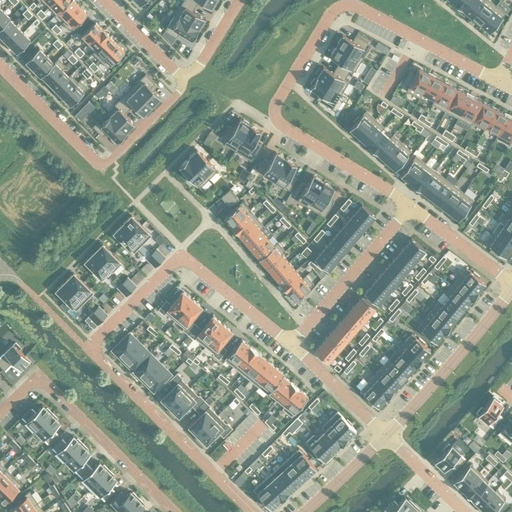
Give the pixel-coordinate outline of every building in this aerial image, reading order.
[(55,0),(50,5),(48,7),(56,15),(58,12),(70,0),(55,0)] [(73,0),(70,0),(58,12),(65,19),(66,19),(79,6),(73,0)] [(185,0),(183,0),(174,15),(198,29),(205,18),(192,11),(195,6),(185,0)] [(185,0),(195,6),(198,1),(211,8),(215,0),(185,0)] [(452,0),(451,1),(461,10),(461,9),(469,0),(452,0)] [(461,10),(470,16),(483,0),(469,0),(461,9),(461,10)] [(483,0),(470,16),(479,24),(495,5),(489,0),(483,0)] [(500,20),(505,13),(495,5),(479,24),(489,32),(489,33),(495,26),(496,27),(501,21),(500,20)] [(87,13),(79,6),(66,19),(65,19),(62,22),(70,30),(87,13)] [(0,13),(0,27),(9,18),(10,17),(3,10),(0,13)] [(192,40),(198,29),(174,15),(164,31),(176,38),(179,32),(192,40)] [(16,25),(9,18),(0,27),(0,36),(2,39),(16,25)] [(81,35),(88,42),(89,43),(102,29),(95,21),(81,35)] [(23,32),(16,25),(2,39),(9,46),(23,32)] [(94,51),(110,36),(102,29),(89,43),(88,42),(87,44),(94,51)] [(30,39),(23,32),(9,46),(16,53),(30,39)] [(342,35),(336,45),(361,61),(371,45),(356,35),(352,41),(342,35)] [(92,53),(100,60),(117,43),(110,36),(94,51),(92,53)] [(124,51),(117,43),(100,60),(107,68),(124,51)] [(329,56),(339,62),(336,67),(347,74),(351,69),(355,72),(361,61),(336,45),(330,56),(329,56)] [(25,61),(32,69),(46,55),(39,48),(25,61)] [(53,63),(46,55),(32,69),(40,76),(41,76),(54,63),(53,63)] [(58,58),(53,63),(54,63),(41,76),(48,83),(62,69),(62,70),(66,66),(58,58)] [(323,67),(317,77),(342,92),(348,82),(344,79),(347,74),(336,67),(333,72),(323,66),(323,67)] [(420,98),(422,94),(432,75),(428,72),(427,72),(418,68),(415,74),(409,71),(403,83),(408,86),(406,91),(420,98)] [(69,76),(62,70),(62,69),(48,83),(55,90),(69,77),(69,76)] [(70,74),(69,76),(69,77),(55,90),(63,97),(78,82),(70,74)] [(145,74),(132,87),(151,107),(160,98),(150,88),(155,83),(145,74)] [(432,75),(422,94),(434,100),(444,81),(436,77),(432,75)] [(332,109),(342,92),(317,77),(315,79),(314,78),(310,84),(311,85),(310,88),(320,94),(316,99),(332,109)] [(79,80),(78,82),(63,97),(70,105),(87,88),(79,80)] [(432,104),(445,111),(457,88),(444,81),(434,100),(432,104)] [(143,115),(151,107),(132,87),(119,100),(128,109),(132,105),(143,115)] [(457,88),(445,111),(458,118),(470,95),(466,92),(466,93),(457,88),(458,88),(457,88)] [(470,95),(458,118),(471,125),(472,123),(483,102),(483,101),(482,101),(474,97),(470,95)] [(124,114),(128,109),(119,100),(114,105),(116,106),(107,115),(109,117),(109,116),(125,133),(134,124),(124,114)] [(89,102),(75,116),(80,121),(94,107),(89,102)] [(485,129),(486,127),(496,108),(483,102),(472,123),(485,129)] [(486,127),(497,133),(507,114),(504,113),(496,108),(486,127)] [(349,130),(349,129),(358,137),(375,119),(366,110),(360,117),(359,115),(353,121),(355,123),(349,129),(349,130)] [(421,114),(417,119),(423,122),(425,119),(426,117),(421,114)] [(511,116),(507,114),(497,133),(495,138),(509,145),(511,141),(511,116)] [(116,142),(125,133),(109,116),(109,117),(101,125),(97,121),(92,126),(102,136),(106,131),(116,142)] [(224,144),(235,150),(250,125),(240,118),(234,128),(228,125),(221,137),(226,140),(224,144)] [(375,119),(358,137),(367,145),(383,126),(375,119)] [(415,129),(420,132),(423,127),(418,124),(416,127),(415,129)] [(261,131),(250,125),(235,150),(251,160),(261,145),(255,141),(261,131)] [(377,154),(393,135),(392,134),(389,138),(381,131),(384,127),(383,126),(367,145),(377,154)] [(445,129),(442,134),(447,138),(450,133),(445,129)] [(450,133),(447,138),(452,141),(455,136),(450,133)] [(393,135),(377,154),(385,162),(402,143),(393,135)] [(402,143),(385,162),(394,169),(394,170),(411,151),(402,143)] [(471,153),(476,156),(479,151),(474,148),(473,150),(471,153)] [(196,149),(188,158),(209,179),(217,170),(196,149)] [(273,180),(286,158),(275,152),(269,162),(264,158),(257,170),(273,180)] [(409,183),(410,183),(425,163),(415,156),(400,175),(400,176),(401,176),(410,183),(409,183)] [(200,188),(209,179),(188,158),(179,167),(189,178),(188,179),(194,185),(195,184),(200,188)] [(297,165),(286,158),(273,180),(289,190),(296,178),(291,175),(297,165)] [(425,163),(410,183),(419,190),(435,170),(425,163)] [(504,169),(500,174),(504,176),(505,177),(509,172),(507,171),(504,169)] [(420,191),(429,198),(444,178),(435,170),(419,190),(420,191)] [(308,207),(323,181),(313,175),(307,185),(301,181),(294,193),(300,196),(297,200),(308,207)] [(444,178),(429,198),(439,205),(454,185),(444,178)] [(334,188),(323,181),(308,207),(324,217),(334,201),(328,197),(334,188)] [(454,185),(439,205),(449,212),(464,192),(454,185)] [(221,197),(225,202),(234,194),(230,190),(221,197)] [(449,212),(458,219),(458,220),(473,200),(464,192),(449,212)] [(238,199),(234,194),(225,202),(229,206),(238,199)] [(243,201),(224,218),(231,226),(250,210),(243,201)] [(361,204),(354,212),(368,224),(375,216),(361,204)] [(231,226),(238,234),(257,218),(250,210),(231,226)] [(362,232),(368,224),(354,212),(348,220),(362,232)] [(151,235),(131,215),(122,224),(142,244),(151,235)] [(503,225),(511,231),(511,217),(510,216),(503,225)] [(264,226),(257,218),(238,234),(245,243),(261,229),(264,226)] [(355,239),(362,232),(348,220),(341,228),(355,239)] [(492,232),(511,246),(511,231),(503,225),(500,222),(492,232)] [(142,244),(122,224),(113,233),(133,253),(142,244)] [(341,228),(334,235),(348,247),(355,239),(341,228)] [(268,237),(261,229),(245,243),(252,251),(268,237)] [(511,246),(492,232),(485,243),(492,248),(491,249),(497,254),(498,252),(505,257),(506,257),(505,257),(511,247),(511,246)] [(163,236),(160,233),(156,236),(156,240),(160,244),(166,239),(163,236)] [(342,255),(348,247),(334,235),(328,243),(342,255)] [(252,251),(259,259),(275,246),(274,245),(268,237),(252,251)] [(411,238),(404,246),(418,258),(425,250),(411,238)] [(275,246),(259,259),(266,267),(282,254),(285,251),(277,242),(274,245),(275,246)] [(342,255),(328,243),(321,251),(335,263),(342,255)] [(102,244),(93,253),(109,270),(112,272),(121,263),(102,244)] [(411,266),(418,258),(404,246),(397,254),(411,266)] [(156,248),(151,253),(160,262),(165,257),(156,248)] [(328,271),(335,263),(321,251),(314,259),(328,271)] [(101,278),(109,270),(93,253),(85,262),(101,278)] [(146,258),(155,267),(160,262),(151,253),(146,258)] [(266,267),(273,276),(289,262),(282,254),(266,267)] [(405,273),(411,266),(397,254),(391,262),(405,273)] [(289,262),(273,276),(280,284),(296,270),(289,262)] [(384,269),(398,281),(405,273),(391,262),(384,269)] [(458,276),(478,292),(485,283),(478,278),(480,276),(473,271),(472,273),(466,267),(458,276)] [(391,289),(398,281),(384,269),(377,277),(391,289)] [(280,284),(287,292),(303,279),(302,278),(296,270),(280,284)] [(73,273),(64,281),(84,302),(93,293),(73,273)] [(306,275),(302,278),(303,279),(287,292),(294,300),(313,284),(306,275)] [(471,301),(478,292),(458,276),(452,285),(471,301)] [(122,282),(131,291),(136,286),(127,277),(122,282)] [(377,277),(371,285),(385,297),(391,289),(377,277)] [(75,311),(84,302),(64,281),(55,290),(75,311)] [(122,282),(117,287),(126,296),(131,291),(122,282)] [(377,305),(385,297),(371,285),(364,293),(377,305)] [(471,301),(452,285),(444,293),(448,296),(464,309),(471,301)] [(166,300),(158,310),(164,314),(165,313),(174,320),(192,299),(182,291),(171,304),(166,300)] [(361,296),(354,304),(368,316),(375,308),(361,296)] [(442,304),(457,317),(464,309),(448,296),(442,304)] [(188,334),(196,324),(191,320),(201,307),(192,299),(174,320),(184,328),(182,330),(188,334)] [(451,326),(457,317),(442,304),(438,301),(431,310),(451,326)] [(63,302),(59,305),(64,311),(68,307),(63,302)] [(361,324),(368,316),(354,304),(348,312),(361,324)] [(102,320),(107,315),(98,306),(93,311),(102,320)] [(431,310),(424,318),(444,334),(451,326),(431,310)] [(102,320),(93,311),(85,320),(94,329),(102,320)] [(348,312),(341,319),(355,331),(361,324),(348,312)] [(201,329),(196,324),(188,334),(194,339),(195,338),(204,346),(222,323),(212,316),(201,329)] [(392,321),(388,318),(384,324),(389,328),(394,323),(392,321)] [(437,343),(444,334),(424,318),(417,327),(437,343)] [(348,339),(355,331),(341,319),(334,327),(348,339)] [(221,345),(232,331),(222,323),(204,346),(213,353),(212,354),(218,359),(226,349),(221,345)] [(334,327),(327,335),(341,347),(348,339),(334,327)] [(117,356),(118,357),(119,357),(122,361),(140,343),(129,333),(112,350),(117,356)] [(412,333),(404,342),(422,359),(430,351),(424,345),(425,343),(419,338),(418,339),(412,333)] [(335,354),(341,347),(327,335),(321,342),(335,354)] [(241,339),(224,359),(233,366),(250,346),(241,339)] [(0,355),(0,365),(5,370),(13,362),(20,369),(23,366),(25,367),(30,361),(19,349),(21,347),(15,342),(13,344),(12,343),(0,355)] [(335,354),(321,342),(314,351),(328,363),(335,354)] [(400,353),(415,367),(422,359),(404,342),(396,350),(400,354),(400,353)] [(140,343),(122,361),(126,364),(126,365),(127,366),(132,370),(131,371),(132,372),(150,353),(140,343)] [(250,346),(233,366),(241,373),(258,353),(250,346)] [(138,376),(139,378),(139,377),(143,381),(160,364),(150,353),(132,372),(133,371),(138,376)] [(258,353),(241,373),(250,380),(266,360),(258,353)] [(400,353),(400,354),(393,361),(408,375),(415,367),(400,353)] [(393,361),(390,357),(382,366),(401,383),(408,375),(393,361)] [(266,360),(250,380),(258,387),(275,366),(266,360)] [(147,386),(148,386),(153,392),(171,374),(160,364),(143,381),(147,385),(146,385),(147,386)] [(275,366),(258,387),(267,394),(268,391),(282,375),(283,373),(275,366)] [(393,391),(401,383),(382,366),(375,374),(393,391)] [(177,373),(168,382),(173,387),(160,399),(169,408),(190,387),(181,379),(182,378),(177,373)] [(393,391),(375,374),(368,381),(386,398),(393,391)] [(282,375),(268,391),(277,398),(290,382),(282,375)] [(368,381),(360,390),(366,396),(365,397),(371,403),(372,401),(378,407),(386,398),(368,381)] [(290,382),(277,398),(286,405),(299,389),(290,382)] [(190,404),(195,409),(204,400),(199,395),(198,396),(190,387),(169,408),(178,416),(190,404)] [(286,405),(283,409),(291,415),(307,395),(299,389),(286,405)] [(481,406),(476,412),(478,413),(477,415),(478,415),(492,427),(493,427),(502,416),(501,416),(497,412),(503,405),(502,404),(499,402),(499,400),(493,395),(483,408),(481,406)] [(210,406),(204,400),(195,409),(200,414),(188,426),(197,435),(217,415),(209,407),(210,406)] [(35,431),(53,413),(47,407),(46,408),(42,404),(36,411),(31,407),(21,417),(26,421),(24,423),(33,432),(35,431)] [(330,420),(347,437),(355,430),(350,425),(351,424),(347,420),(346,421),(337,412),(330,420)] [(53,413),(35,431),(43,439),(48,444),(58,434),(53,430),(60,422),(57,419),(58,418),(53,413)] [(227,423),(226,423),(217,415),(197,435),(206,444),(218,432),(223,437),(232,428),(227,423)] [(511,421),(509,419),(500,430),(511,440),(511,421)] [(347,437),(330,420),(322,427),(325,430),(339,445),(347,437)] [(291,423),(286,428),(289,431),(291,433),(296,428),(291,423)] [(325,430),(317,438),(332,453),(339,445),(325,430)] [(65,461),(83,443),(77,437),(76,438),(73,435),(66,442),(61,437),(51,447),(56,452),(54,453),(63,463),(65,461)] [(324,460),(332,453),(317,438),(314,435),(306,442),(324,460)] [(78,474),(88,464),(83,460),(90,453),(87,449),(88,448),(83,443),(65,461),(78,474)] [(445,450),(433,462),(439,468),(440,467),(443,470),(444,470),(451,463),(455,468),(465,458),(451,445),(451,444),(450,445),(448,443),(443,449),(445,450)] [(298,449),(290,457),(306,476),(315,468),(298,449)] [(297,484),(306,476),(290,457),(281,465),(297,484)] [(90,488),(109,469),(103,464),(103,465),(99,461),(92,468),(88,464),(78,474),(82,478),(81,480),(90,488)] [(470,463),(453,481),(462,490),(479,472),(470,463)] [(272,473),(288,492),(297,484),(281,465),(272,473)] [(0,475),(0,490),(14,477),(6,469),(3,472),(0,475)] [(109,469),(90,488),(98,497),(99,496),(100,495),(105,500),(114,491),(110,486),(117,479),(113,475),(114,475),(109,469)] [(479,472),(462,490),(470,498),(486,482),(488,481),(479,472)] [(288,492),(272,473),(263,481),(280,500),(288,492)] [(22,485),(14,477),(0,490),(0,499),(4,503),(22,485)] [(271,508),(280,500),(263,481),(254,489),(262,499),(261,499),(265,503),(266,503),(271,508)] [(486,482),(470,498),(479,506),(495,490),(494,490),(486,482)] [(495,490),(479,506),(484,511),(491,511),(495,508),(498,511),(499,511),(508,503),(504,499),(505,498),(496,488),(494,490),(495,490)] [(26,497),(10,508),(13,511),(23,511),(33,505),(37,502),(29,491),(24,494),(26,497)] [(120,511),(123,511),(138,497),(132,492),(130,491),(125,496),(120,491),(110,501),(120,511)] [(386,511),(406,511),(414,504),(409,499),(408,500),(404,496),(398,503),(393,498),(383,508),(386,511)] [(140,511),(139,511),(145,505),(143,504),(144,503),(138,497),(123,511),(140,511)] [(33,505),(23,511),(42,511),(43,511),(37,502),(33,505)]
